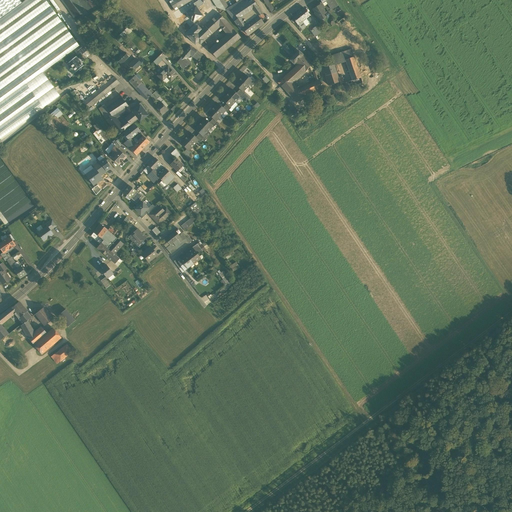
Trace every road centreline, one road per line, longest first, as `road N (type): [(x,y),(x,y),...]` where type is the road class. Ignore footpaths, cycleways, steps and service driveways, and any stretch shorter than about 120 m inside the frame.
road 1 (track): [(366,422),(174,143)]
road 2 (track): [(511,312),(247,511)]
road 3 (secondary): [(115,196),(276,21),(305,0)]
road 4 (secondary): [(0,308),(115,196)]
road 5 (residential): [(115,196),(203,304)]
